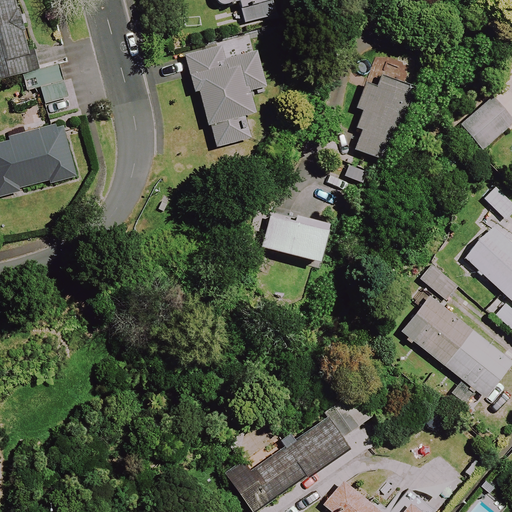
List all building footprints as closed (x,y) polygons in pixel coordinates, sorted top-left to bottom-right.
[(26,49),(14,0),(0,0),(0,80),(15,77),(20,95),(36,90),(41,109),(63,103),(54,67),(32,73),(26,49)] [(236,4),(241,25),(273,17),(269,2),(275,0),(212,0),(213,3),(218,7),(236,4)] [(252,54),(221,64),(216,47),(176,59),(187,95),(192,93),(210,151),(247,139),(241,117),(251,114),(244,94),(263,88),(252,54)] [(411,90),(378,77),(373,90),(362,86),(353,109),(360,112),(353,131),(359,133),(351,152),(383,164),(411,90)] [(0,197),(72,176),(57,126),(0,142),(0,197)] [(511,211),(511,205),(492,188),(479,202),(502,222),(511,211)] [(323,227),(272,213),(262,248),(312,263),(323,227)] [(460,259),(504,300),(491,314),(511,334),(511,248),(489,227),(460,259)] [(452,289),(433,273),(422,286),(441,302),(452,289)] [(509,363),(422,298),(395,335),(482,400),(509,363)] [(213,463),(227,485),(245,511),(254,511),(343,453),(323,422),(245,473),(231,451),(213,463)] [(382,511),(375,511),(339,482),(314,511),(428,511),(401,490),(382,511)]
